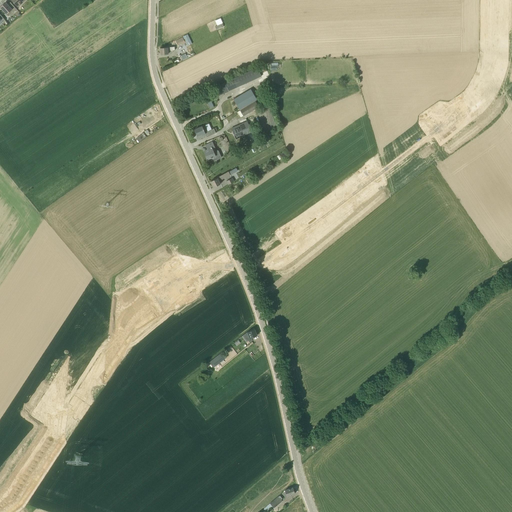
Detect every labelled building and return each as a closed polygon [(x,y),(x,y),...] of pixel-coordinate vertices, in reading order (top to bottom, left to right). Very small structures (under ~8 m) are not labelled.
[(13,13),(17,9),(10,2),(8,4),(6,2),(0,7),(2,9),(2,12),(5,12),(7,14),(11,11),(13,13)] [(214,21),(216,26),(215,26),(216,30),(224,26),(220,18),(214,21)] [(188,35),(183,37),(187,46),(192,43),(188,35)] [(185,42),(183,37),(176,41),(178,46),(185,42)] [(217,96),(261,76),(258,68),(214,88),(217,96)] [(240,111),(243,116),(259,107),(255,102),(240,111)] [(279,128),(273,106),(257,110),(264,136),(273,131),(272,130),(279,128)] [(250,127),(247,121),(246,119),(240,121),(239,121),(241,124),(231,128),(236,139),(244,135),(252,132),(252,131),(254,130),(254,129),(253,126),(250,127)] [(202,135),(205,134),(207,137),(216,132),(214,128),(207,131),(204,125),(202,126),(194,130),(197,136),(201,134),(202,135)] [(211,158),(212,158),(213,161),(222,158),(218,150),(217,150),(216,150),(215,148),(212,142),(206,145),(207,149),(208,148),(209,150),(205,152),(204,151),(207,159),(211,158)] [(216,178),(210,181),(213,187),(220,184),(219,181),(230,175),(228,171),(216,178)] [(250,338),(257,335),(255,329),(247,332),(240,337),(240,338),(242,340),(248,335),(250,338)] [(213,367),(221,361),(217,356),(209,362),(213,367)] [(295,493),(293,487),(285,490),(278,497),(271,503),(275,508),(282,501),(282,499),(284,497),(285,498),(288,497),(291,496),(291,495),(295,493)] [(270,503),(269,504),(268,505),(268,506),(264,509),(266,511),(267,511),(273,506),(270,503)]
